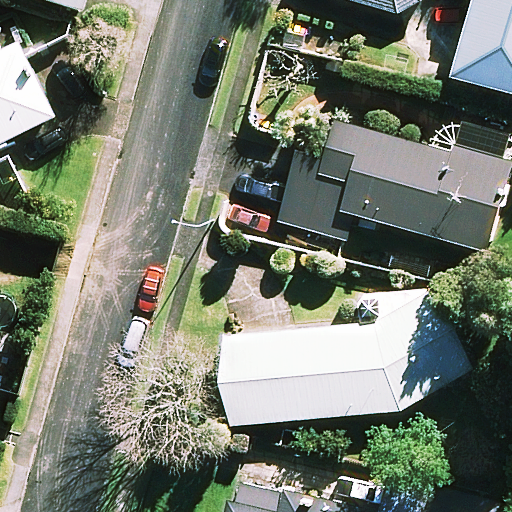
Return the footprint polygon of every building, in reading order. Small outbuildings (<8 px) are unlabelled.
[(31,0),(86,16),(91,0),(31,0)] [(357,0),(403,12),(426,0),(357,0)] [(511,0),(479,0),(458,77),(511,91),(511,0)] [(0,153),(60,124),(23,49),(0,60),(0,153)] [(456,153),(312,113),(282,222),(352,241),(359,215),(493,252),(511,182),(511,160),(458,145),(456,153)] [(378,324),(430,294),(430,291),(368,294),(360,306),(363,325),(378,324)] [(430,294),(378,324),(363,325),(231,336),(238,424),(406,411),(479,370),(435,292),(430,294)] [(381,511),(428,511),(434,488),(390,478),(381,511)] [(370,511),(371,509),(287,489),(286,493),(244,483),(239,504),(232,502),(229,511),(370,511)] [(503,511),(505,503),(435,486),(434,488),(428,511),(503,511)]
